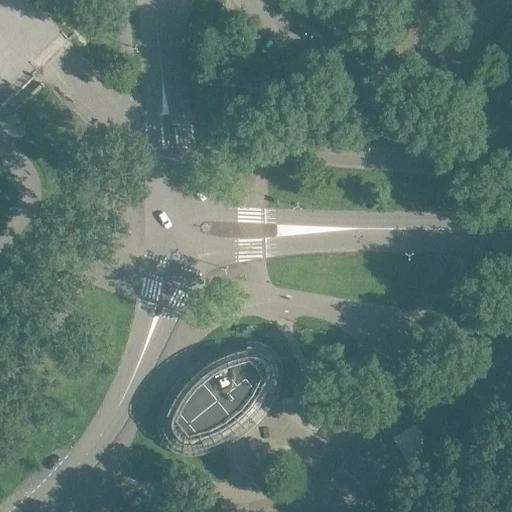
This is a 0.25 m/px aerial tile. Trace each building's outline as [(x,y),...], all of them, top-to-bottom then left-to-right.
[(244,429),(253,422),(260,413),(267,405),(272,394),(277,384),(279,373),(276,362),(269,353),(259,348),(247,347),(236,349),(226,353),(215,358),(206,364),(197,370),(189,378),(181,386),(175,395),(169,406),(164,416),(163,427),(166,438),(172,446),(182,451),(194,452),(216,447),(236,436),(244,429)] [(393,439),(413,469),(437,454),(417,424),(393,439)] [(472,432),(460,440),(472,460),(485,452),(472,432)] [(460,440),(437,454),(450,474),(472,460),(460,440)] [(437,454),(413,469),(426,490),(450,474),(437,454)]
